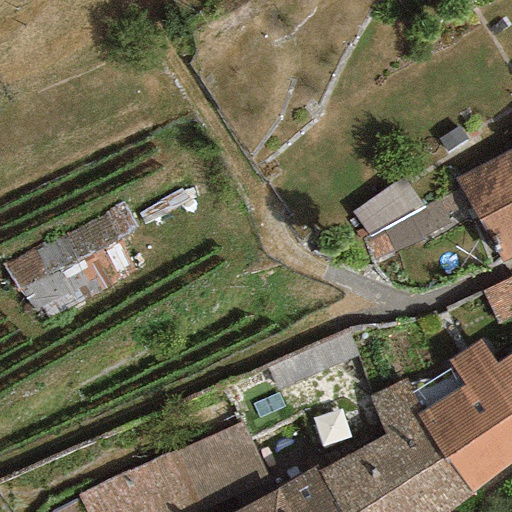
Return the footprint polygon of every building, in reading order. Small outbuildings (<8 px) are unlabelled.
[(511,149),(455,178),(501,261),(511,255),(511,149)] [(350,204),(381,256),(438,222),(407,170),(350,204)] [(116,205),(9,253),(36,313),(143,265),(116,205)] [(423,409),(413,416),(471,496),(511,463),(511,352),(495,364),(479,340),(445,362),(461,385),(423,409)] [(337,511),(449,511),(471,496),(413,416),(423,409),(402,378),(366,396),(383,436),(315,471),(337,511)] [(246,417),(81,485),(92,511),(173,511),(269,473),(246,417)] [(337,511),(315,471),(312,466),(227,511),(337,511)]
